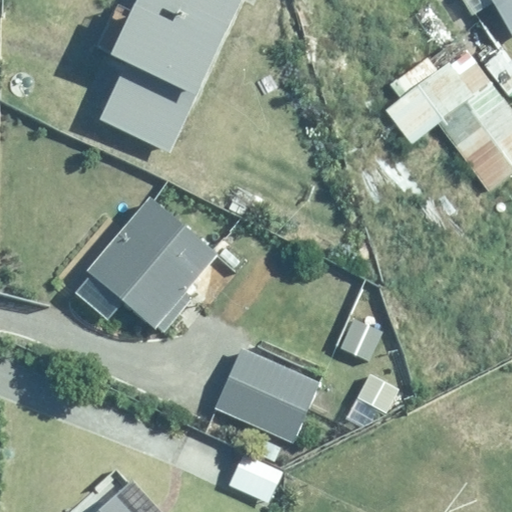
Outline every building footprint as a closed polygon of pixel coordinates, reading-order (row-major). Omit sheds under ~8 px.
[(157,159),(237,0),(116,0),(94,44),(104,50),(77,103),(102,116),(96,128),(157,159)] [(511,0),(482,0),(511,42),(511,41),(511,0)] [(511,171),(511,113),(464,51),(438,70),(427,55),(391,82),(400,94),(380,109),(410,147),(436,127),(485,192),(511,171)] [(218,252),(147,196),(84,276),(156,332),(218,252)] [(378,326),(350,310),(331,344),(360,360),(378,326)] [(315,381),(240,346),(209,412),(284,446),(315,381)] [(280,472),(239,454),(224,489),(265,507),(280,472)] [(98,511),(154,511),(129,484),(98,511)]
